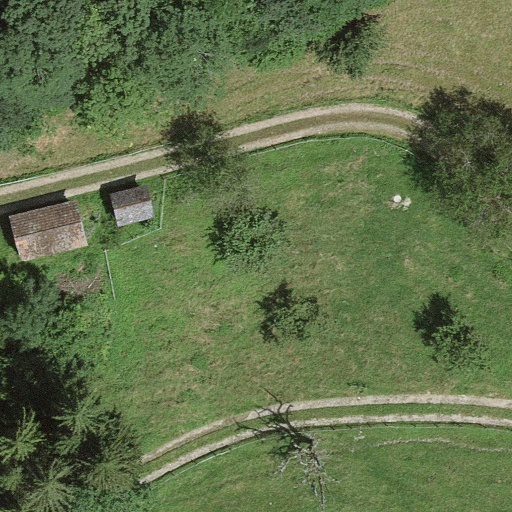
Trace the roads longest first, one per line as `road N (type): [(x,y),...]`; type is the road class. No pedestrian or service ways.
road 1 (track): [(0,205),(336,117),(394,119),(452,151),(511,220)]
road 2 (track): [(82,511),(160,464),(276,419),(476,409),(511,416)]
